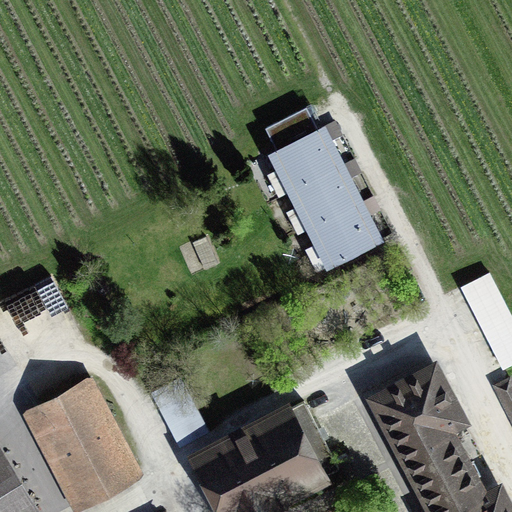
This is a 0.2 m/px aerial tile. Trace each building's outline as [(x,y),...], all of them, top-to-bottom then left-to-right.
[(306,106),(265,127),(334,262),(375,241),(306,106)] [(462,285),(504,368),(511,363),(511,317),(489,272),(462,285)] [(511,511),(499,488),(483,496),(447,427),(462,419),(434,366),(374,397),(434,511),(511,511)] [(180,445),(208,431),(179,376),(152,391),(180,445)] [(496,385),(511,416),(511,383),(509,379),(496,385)] [(34,412),(81,501),(132,474),(86,385),(34,412)] [(197,456),(226,511),(252,511),(338,467),(304,401),(197,456)] [(0,511),(38,511),(0,450),(0,511)]
